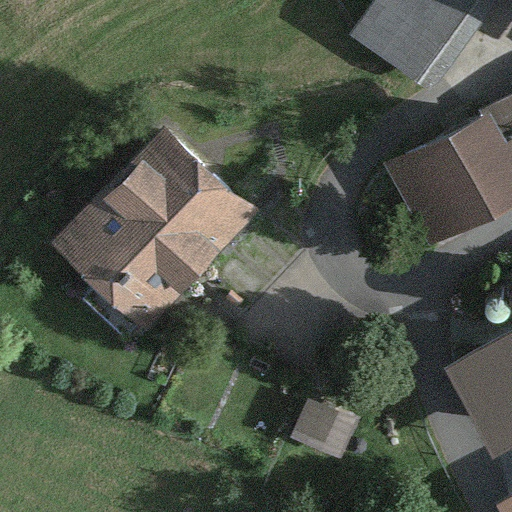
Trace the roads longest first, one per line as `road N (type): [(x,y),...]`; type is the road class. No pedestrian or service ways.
road 1 (track): [(511,240),(423,284),(353,263),(333,225),(346,179),(380,137),(511,56)]
road 2 (track): [(423,284),(442,396),(495,511)]
